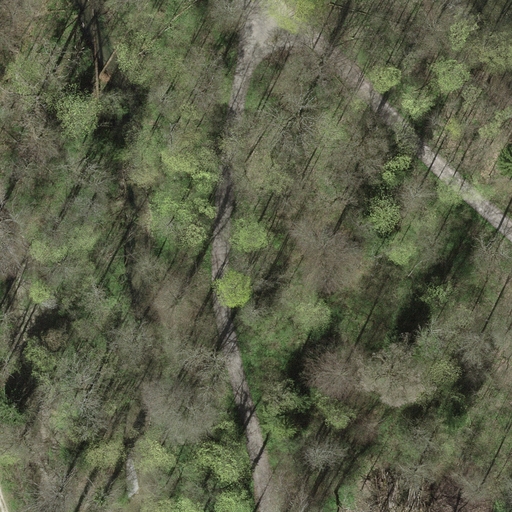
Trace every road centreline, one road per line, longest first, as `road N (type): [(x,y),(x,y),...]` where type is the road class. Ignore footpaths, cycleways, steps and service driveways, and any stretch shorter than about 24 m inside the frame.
road 1 (track): [(271,511),(254,429),(211,312),(245,0)]
road 2 (track): [(511,223),(248,0)]
